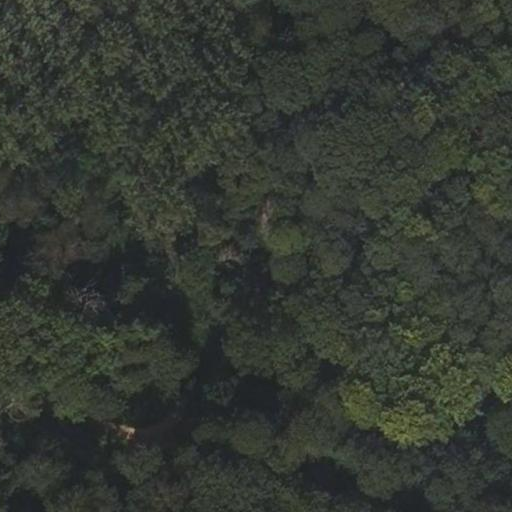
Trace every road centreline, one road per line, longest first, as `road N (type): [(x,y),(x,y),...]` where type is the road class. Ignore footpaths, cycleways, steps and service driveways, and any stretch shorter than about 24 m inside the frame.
road 1 (track): [(269,0),(273,179),(254,323),(202,392),(139,436)]
road 2 (track): [(0,394),(139,436)]
